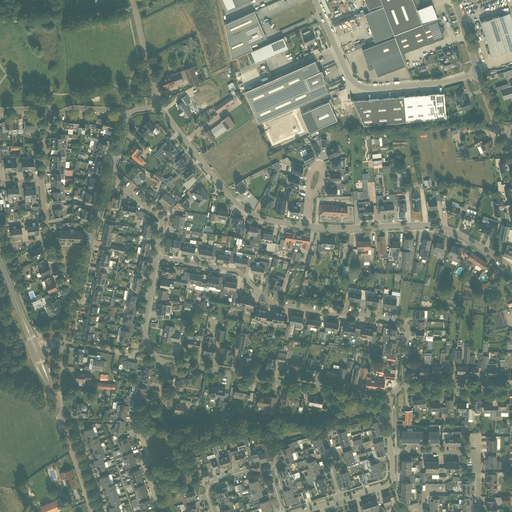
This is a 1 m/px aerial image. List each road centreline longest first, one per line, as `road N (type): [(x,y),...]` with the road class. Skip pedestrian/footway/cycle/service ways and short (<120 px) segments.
road 1 (residential): [(405,383),(407,331),(399,321),(272,304),(237,270),(156,256)]
road 2 (residential): [(389,402),(167,363)]
road 3 (unclassified): [(477,72),(450,84),(360,88),(314,0)]
road 4 (tertiary): [(511,269),(430,225),(305,226)]
road 5 (tertiary): [(305,226),(240,207),(158,105)]
road 6 (residential): [(158,507),(136,418),(162,392),(167,363)]
road 7 (residential): [(77,293),(110,177)]
